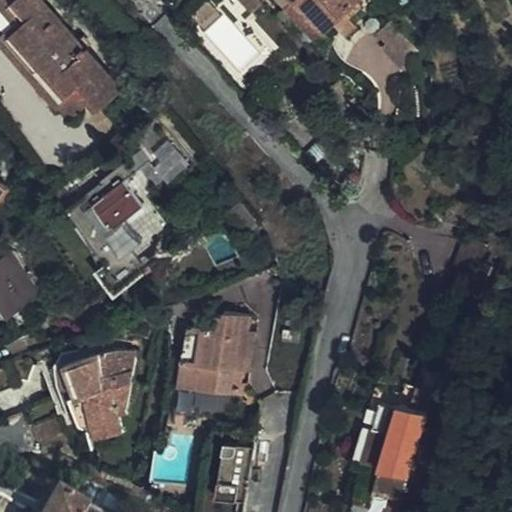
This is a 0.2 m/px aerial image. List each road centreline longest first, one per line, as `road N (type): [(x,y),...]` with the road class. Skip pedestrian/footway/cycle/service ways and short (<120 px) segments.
road 1 (residential): [(296,511),(355,279),(360,229),(179,32)]
road 2 (residential): [(264,511),(279,431),(273,391)]
